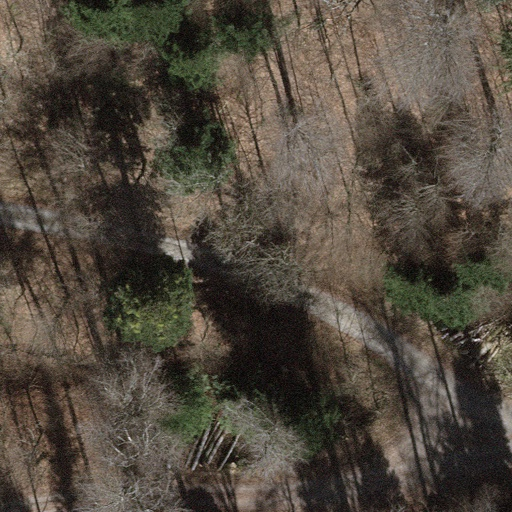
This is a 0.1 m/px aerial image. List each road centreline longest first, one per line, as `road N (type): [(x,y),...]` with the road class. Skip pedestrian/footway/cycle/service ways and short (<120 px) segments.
road 1 (track): [(499,466),(426,376),(306,294),(204,254),(0,212)]
road 2 (track): [(511,463),(316,493),(11,511)]
